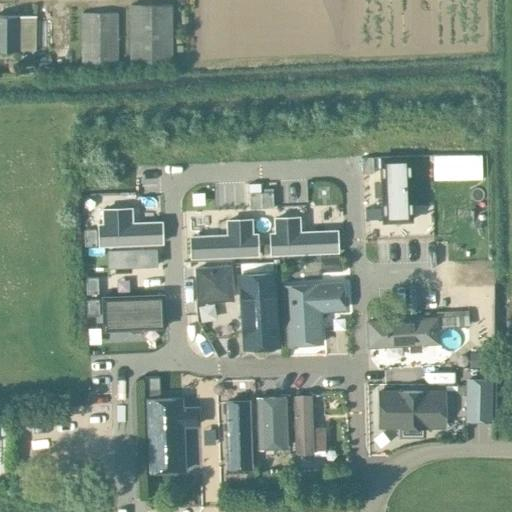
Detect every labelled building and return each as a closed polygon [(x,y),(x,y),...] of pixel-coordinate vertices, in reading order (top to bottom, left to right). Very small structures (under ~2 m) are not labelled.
[(0,49),(34,50),(35,5),(0,3),(0,49)] [(129,66),(172,65),(172,5),(128,5),(129,66)] [(118,38),(117,13),(80,13),(81,70),(117,70),(117,59),(117,40),(119,40),(119,38),(118,38)] [(372,157),(360,158),(361,174),(373,174),(372,157)] [(260,192),(248,193),(248,209),(261,209),(260,192)] [(272,192),(260,192),(261,209),(273,208),(272,192)] [(95,229),(83,230),(84,246),(96,246),(95,229)] [(340,257),(320,258),(321,271),(341,270),(340,257)] [(216,286),(231,285),(230,265),(195,268),(198,302),(217,300),(216,286)] [(270,272),(233,274),(239,350),(275,347),(270,272)] [(97,277),(85,278),(86,294),(98,293),(97,277)] [(284,344),(318,342),(317,313),(343,312),(342,281),(281,284),(284,344)] [(98,299),(86,300),(87,316),(99,315),(98,299)] [(430,318),(370,320),(371,348),(432,346),(431,318),(430,318)] [(485,353),(474,353),(474,366),(485,366),(485,353)] [(159,377),(143,377),(143,389),(159,388),(159,377)] [(442,393),(376,393),(376,429),(442,430),(442,393)] [(309,428),(308,396),(288,396),(290,455),(321,454),(320,428),(309,428)] [(180,408),(180,398),(146,398),(142,399),(144,474),(178,474),(177,426),(190,425),(189,407),(180,408)] [(274,400),(253,401),(256,472),(261,472),(277,471),(276,460),(283,459),(283,444),(276,444),(274,400)] [(245,403),(221,404),(223,473),(226,473),(247,472),(245,403)] [(330,465),(322,465),(323,480),(347,479),(346,464),(330,465)] [(319,470),(298,471),(298,482),(319,481),(319,470)] [(277,471),(261,472),(262,483),(283,482),(282,471),(277,471)] [(247,472),(226,473),(226,484),(247,483),(247,472)]
